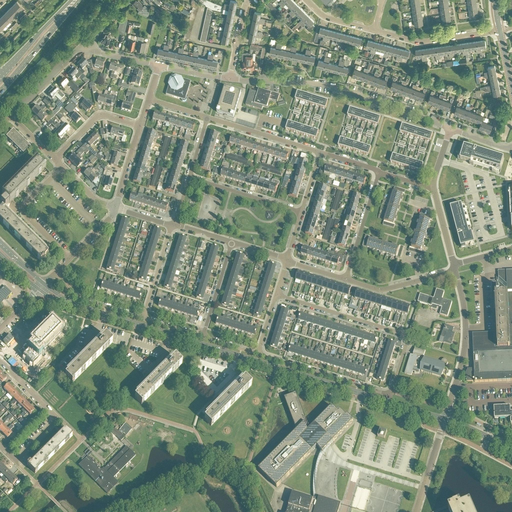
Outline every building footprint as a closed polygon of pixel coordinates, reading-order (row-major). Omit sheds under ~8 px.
[(135,0),(132,3),(139,10),(141,9),(144,12),(148,9),(144,5),(144,6),(138,0),(137,1),(135,0)] [(224,4),(224,6),(235,9),(237,1),(231,0),(230,0),(229,5),(227,5),(227,4),(224,4)] [(17,1),(12,5),(18,12),(23,7),(17,1)] [(289,13),(291,14),(299,6),(294,1),(289,6),(293,9),(291,11),(289,13)] [(468,3),(469,10),(477,9),(476,2),(468,3)] [(412,4),(413,11),(421,10),(420,3),(412,4)] [(12,5),(8,10),(14,16),(18,12),(12,5)] [(228,9),(227,14),(234,15),(235,9),(224,6),(223,9),(226,9),(228,9)] [(296,12),(299,16),(304,11),(299,6),(291,14),(291,15),(293,16),(295,14),(294,14),(296,12)] [(440,7),(441,14),(450,13),(449,6),(440,7)] [(386,7),(383,20),(389,21),(392,8),(386,7)] [(477,9),(469,10),(470,18),(479,17),(477,9)] [(8,10),(3,14),(9,21),(14,16),(8,10)] [(413,11),(414,19),(422,17),(421,10),(413,11)] [(255,11),(253,19),(265,21),(265,19),(262,18),(262,19),(260,18),(261,13),(255,11)] [(301,24),(309,16),(304,11),(299,16),(303,19),(301,21),(301,20),(299,22),(300,24),(301,24)] [(450,13),(441,14),(443,22),(451,21),(450,13)] [(3,14),(0,17),(0,20),(5,25),(9,21),(3,14)] [(221,17),(221,20),(232,22),(234,15),(227,14),(226,19),(224,18),(221,17)] [(314,21),(309,16),(301,24),(302,26),(304,24),(304,23),(306,22),(309,26),(307,28),(309,31),(315,26),(312,23),(314,21)] [(422,17),(414,19),(415,26),(423,25),(422,17)] [(125,30),(127,20),(123,19),(120,21),(118,28),(120,29),(117,32),(120,34),(119,40),(122,41),(124,33),(125,30)] [(253,19),(252,26),(258,27),(259,22),(261,23),(264,24),(265,21),(253,19)] [(225,23),(224,27),(231,29),(232,22),(221,20),(220,22),(223,23),(223,22),(225,23)] [(294,31),(300,24),(299,23),(298,22),(292,29),(294,31)] [(252,26),(250,32),(262,35),(262,32),(260,32),(257,32),(258,27),(252,26)] [(323,40),(325,41),(328,29),(321,27),(319,34),(324,35),(324,37),(323,37),(323,40)] [(328,36),(333,38),(335,31),(328,29),(325,41),(328,41),(328,39),(328,38),(328,36)] [(336,44),(338,44),(341,33),(335,31),(333,38),(338,39),(337,41),(336,44)] [(262,35),(250,32),(249,40),(255,41),(257,36),(259,36),(259,37),(261,37),(262,35)] [(100,40),(100,42),(104,43),(108,44),(110,38),(111,39),(112,36),(109,33),(107,35),(105,34),(102,37),(100,40)] [(229,35),(218,33),(217,36),(220,36),(222,36),(221,42),(228,43),(229,35)] [(342,40),(346,41),(348,35),(341,33),(338,44),(341,45),(342,42),(341,42),(342,40)] [(349,47),(352,48),(355,36),(348,35),(346,41),(351,42),(350,44),(349,47)] [(139,41),(137,50),(142,51),(142,50),(144,50),(146,42),(143,42),(144,37),(138,36),(137,41),(139,41)] [(361,41),(362,38),(355,36),(352,48),(354,48),(355,46),(354,45),(355,43),(360,45),(361,44),(361,41)] [(370,53),(373,53),(376,42),(368,40),(366,46),(372,48),(371,50),(370,53)] [(485,40),(478,41),(479,52),(482,52),(481,49),(481,47),(486,46),(485,40)] [(478,41),(471,42),(472,48),(477,48),(477,50),(476,50),(477,53),(479,52),(478,41)] [(376,49),(381,50),(382,44),(376,42),(373,53),(375,54),(376,51),(375,51),(376,49)] [(270,53),(277,55),(280,44),(277,43),(276,46),(277,46),(277,48),(271,47),(270,53)] [(464,43),(457,44),(458,50),(463,50),(463,52),(463,55),(466,54),(464,43)] [(277,55),(284,57),(286,50),(280,49),(281,47),(282,44),(280,44),(277,55)] [(383,56),(386,57),(389,45),(382,44),(381,50),(385,51),(385,53),(384,53),(383,56)] [(156,55),(164,57),(166,45),(164,45),(163,47),(164,47),(163,50),(158,48),(156,55)] [(164,57),(171,58),(173,52),(167,50),(168,48),(169,46),(166,45),(164,57)] [(394,54),(395,47),(389,45),(386,57),(388,57),(389,55),(389,54),(389,52),(394,54)] [(450,45),(444,46),(445,52),(449,52),(450,54),(449,54),(450,57),(452,56),(450,45)] [(284,57),(292,58),(294,47),(292,46),(291,49),(292,49),(291,51),(286,50),(284,57)] [(292,58),(299,60),(301,53),(295,52),(296,50),(297,47),(294,47),(292,58)] [(402,49),(395,47),(394,54),(398,55),(398,57),(397,57),(397,60),(399,60),(402,49)] [(437,47),(430,48),(431,54),(436,54),(436,56),(436,59),(438,58),(439,58),(437,47)] [(171,58),(179,60),(181,48),(179,48),(178,50),(179,51),(178,53),(173,52),(171,58)] [(179,60),(186,61),(187,55),(182,54),(183,51),(183,52),(184,49),(181,48),(179,60)] [(299,60),(307,61),(309,50),(306,49),(306,52),(306,54),(301,53),(299,60)] [(410,51),(402,49),(399,60),(402,61),(402,58),(402,56),(408,57),(410,51)] [(423,49),(416,50),(417,57),(422,56),(423,58),(422,58),(422,61),(425,60),(423,49)] [(309,50),(307,61),(314,63),(316,57),(310,55),(310,53),(311,53),(311,50),(309,50)] [(186,61),(193,63),(196,51),(195,51),(193,51),(193,54),(193,56),(187,55),(186,61)] [(193,63),(201,64),(202,58),(197,57),(197,55),(198,55),(198,52),(196,51),(193,63)] [(250,55),(250,53),(248,53),(248,52),(246,52),(246,53),(243,53),(242,57),(242,61),(244,61),(244,66),(242,66),(242,68),(244,70),(246,70),(246,69),(249,69),(249,55),(250,55)] [(201,64),(208,66),(211,55),(208,54),(207,57),(208,57),(208,59),(202,58),(201,64)] [(211,55),(208,66),(216,68),(217,61),(211,60),(212,58),(213,55),(211,55)] [(317,66),(325,68),(328,57),(325,56),(324,59),(325,59),(324,61),(319,60),(317,66)] [(325,68),(332,70),(334,64),(328,62),(329,60),(330,58),(328,57),(325,68)] [(92,67),(90,62),(88,62),(88,63),(87,64),(83,60),(80,64),(79,63),(77,65),(78,66),(77,66),(82,71),(86,67),(88,68),(88,69),(89,69),(90,73),(93,72),(92,68),(92,67)] [(332,70),(339,72),(342,61),(340,60),(339,63),(339,65),(334,64),(332,70)] [(93,61),(90,62),(92,67),(95,67),(94,68),(99,70),(99,68),(103,69),(104,63),(97,61),(96,62),(93,61)] [(342,61),(339,72),(347,74),(348,68),(343,66),(343,64),(344,64),(345,62),(342,61)] [(352,76),(357,78),(360,71),(356,69),(357,68),(358,68),(359,65),(356,64),(352,76)] [(484,73),(485,75),(496,73),(495,65),(488,66),(489,72),(488,72),(484,73)] [(357,78),(363,80),(367,69),(364,68),(364,70),(364,71),(364,72),(360,71),(357,78)] [(363,80),(368,82),(371,74),(367,73),(368,72),(369,69),(367,69),(363,80)] [(368,82),(374,84),(378,72),(377,72),(379,69),(377,69),(374,74),(375,75),(375,76),(371,74),(368,82)] [(72,80),(75,77),(78,80),(79,78),(82,81),(85,78),(82,76),(83,75),(78,71),(76,73),(74,70),(68,76),(72,80)] [(134,75),(133,79),(141,81),(143,74),(133,71),(132,74),(134,75)] [(374,84),(379,86),(382,79),(378,77),(378,76),(379,76),(380,73),(378,72),(374,84)] [(490,76),(491,81),(498,79),(496,73),(485,75),(485,78),(489,77),(489,76),(490,76)] [(186,98),(191,82),(172,76),(166,95),(181,100),(181,101),(182,101),(182,102),(183,102),(184,102),(185,102),(186,102),(186,101),(186,100),(187,100),(187,99),(186,99),(186,98)] [(382,79),(379,86),(384,88),(389,76),(386,76),(385,78),(386,78),(385,80),(382,79)] [(390,89),(396,91),(398,83),(395,82),(395,80),(396,80),(397,78),(394,77),(390,89)] [(141,81),(133,79),(132,82),(130,81),(129,84),(139,88),(141,81)] [(490,85),(487,86),(488,89),(499,86),(498,79),(491,81),(492,86),(491,86),(490,85)] [(58,85),(63,90),(67,86),(76,94),(80,91),(75,86),(74,87),(70,83),(68,84),(64,80),(58,85)] [(396,91),(401,93),(405,81),(403,80),(402,83),(403,83),(402,85),(398,83),(396,91)] [(401,93),(406,95),(409,87),(405,86),(406,84),(407,84),(408,82),(405,81),(401,93)] [(406,95),(412,97),(416,85),(414,84),(413,87),(413,88),(409,87),(406,95)] [(412,97),(417,99),(420,91),(416,90),(417,88),(418,86),(416,85),(412,97)] [(499,86),(488,89),(488,91),(492,90),(491,90),(493,89),(494,95),(501,94),(499,86)] [(241,93),(225,88),(217,113),(234,118),(241,93)] [(420,91),(417,99),(423,101),(427,89),(424,88),(423,91),(424,91),(423,92),(420,91)] [(48,95),(52,99),(57,95),(62,99),(64,97),(59,92),(58,93),(54,89),(48,95)] [(280,96),(275,94),(275,95),(259,90),(258,93),(250,91),(246,106),(262,111),(263,107),(267,108),(270,100),(278,102),(280,96)] [(428,103),(433,105),(436,97),(432,96),(433,94),(434,94),(435,92),(432,91),(428,103)] [(97,103),(104,105),(108,92),(105,92),(103,98),(99,96),(97,103)] [(108,92),(104,105),(111,107),(111,104),(114,105),(117,97),(113,96),(112,97),(109,97),(110,93),(108,92)] [(129,98),(127,104),(123,103),(121,110),(131,113),(133,106),(132,106),(136,95),(127,92),(126,97),(129,98)] [(433,105),(439,107),(443,95),(440,94),(439,97),(440,97),(440,98),(436,97),(433,105)] [(439,107),(444,109),(447,101),(443,100),(444,98),(445,96),(443,95),(439,107)] [(447,101),(444,109),(450,110),(454,99),(451,98),(450,100),(451,101),(451,102),(447,101)] [(454,114),(460,116),(462,108),(459,107),(459,105),(460,106),(461,103),(456,101),(453,111),(455,112),(454,114)] [(80,106),(86,112),(89,110),(89,111),(93,107),(88,102),(86,103),(84,102),(80,106)] [(460,116),(465,118),(469,106),(467,105),(466,108),(467,108),(466,109),(462,108),(460,116)] [(32,112),(37,117),(42,112),(46,109),(43,106),(40,110),(37,107),(32,112)] [(465,118),(470,120),(473,112),(470,111),(470,109),(471,110),(472,107),(469,106),(465,118)] [(60,110),(58,109),(52,115),(54,117),(59,112),(60,111),(60,110)] [(470,120),(476,122),(480,110),(478,109),(477,112),(477,113),(473,112),(470,120)] [(476,122),(481,123),(481,124),(483,117),(484,117),(484,116),(480,115),(480,113),(481,114),(482,111),(480,110),(476,122)] [(42,112),(37,117),(42,123),(47,117),(42,112)] [(75,115),(73,112),(68,117),(70,120),(71,119),(76,124),(81,120),(75,115)] [(479,128),(485,130),(487,123),(483,121),(484,120),(485,120),(486,118),(484,117),(483,117),(481,124),(481,123),(479,128)] [(487,123),(485,130),(490,132),(494,121),(492,120),(491,122),(491,123),(491,124),(487,123)] [(58,124),(56,126),(65,135),(70,130),(65,125),(62,128),(58,124)] [(65,135),(56,126),(54,128),(58,132),(56,135),(60,140),(65,135)] [(110,135),(117,137),(119,131),(112,129),(111,132),(106,131),(106,134),(110,135)] [(10,134),(6,138),(23,155),(30,148),(13,131),(11,133),(10,133),(10,134)] [(119,131),(117,137),(122,139),(121,142),(125,143),(126,138),(124,137),(125,133),(119,131)] [(212,133),(210,139),(217,141),(219,135),(212,133)] [(94,134),(90,139),(97,145),(99,143),(97,141),(99,139),(94,134)] [(97,145),(90,139),(86,143),(90,148),(93,145),(95,147),(97,145)] [(210,139),(208,145),(215,147),(217,141),(210,139)] [(177,148),(179,149),(187,151),(189,145),(181,143),(180,146),(179,145),(178,146),(177,148)] [(208,145),(206,151),(213,153),(215,147),(208,145)] [(69,160),(73,164),(80,157),(84,153),(87,150),(83,146),(80,149),(82,151),(78,155),(76,158),(73,155),(69,160)] [(504,159),(462,146),(458,160),(470,164),(469,165),(473,166),(474,162),(500,170),(504,159)] [(179,149),(177,155),(185,157),(187,151),(179,149)] [(206,151),(204,157),(211,159),(213,153),(206,151)] [(301,160),(308,162),(309,157),(302,154),(300,160),(301,160)] [(177,155),(176,161),(183,163),(185,157),(177,155)] [(80,157),(73,164),(77,169),(82,164),(80,161),(82,159),(80,157)] [(204,157),(202,163),(210,165),(211,159),(204,157)] [(109,159),(106,158),(105,161),(112,163),(111,166),(117,168),(119,162),(112,160),(109,159)] [(301,160),(292,158),(290,164),(299,167),(301,160)] [(0,197),(0,204),(3,207),(0,210),(0,221),(41,262),(48,254),(4,211),(5,209),(8,210),(9,205),(10,205),(9,204),(44,168),(37,160),(2,195),(0,197)] [(301,160),(299,167),(306,169),(308,162),(301,160)] [(176,161),(174,167),(181,169),(183,163),(176,161)] [(210,165),(202,163),(200,169),(208,171),(210,165)] [(88,179),(98,169),(100,168),(98,166),(94,170),(92,168),(90,168),(84,175),(88,179)] [(174,167),(172,173),(179,176),(181,169),(174,167)] [(236,174),(233,181),(239,183),(242,175),(239,175),(241,168),(238,167),(236,174)] [(299,167),(297,173),(304,175),(306,169),(299,167)] [(97,179),(100,176),(98,174),(100,171),(98,169),(88,179),(92,184),(97,179)] [(221,177),(227,179),(230,172),(223,170),(221,177)] [(227,179),(233,181),(236,174),(230,172),(227,179)] [(172,173),(170,179),(177,182),(179,176),(172,173)] [(297,173),(295,179),(302,181),(304,175),(297,173)] [(239,183),(245,185),(248,177),(242,175),(239,183)] [(248,177),(245,185),(251,186),(254,179),(254,177),(248,175),(248,177)] [(104,188),(110,189),(113,181),(104,178),(104,181),(102,184),(105,185),(104,188)] [(170,179),(168,185),(175,188),(177,182),(170,179)] [(251,186),(257,188),(260,181),(254,179),(251,186)] [(295,179),(293,185),(301,187),(302,181),(295,179)] [(257,188),(263,190),(266,183),(260,181),(257,188)] [(272,185),(269,192),(276,194),(278,186),(279,186),(280,183),(273,181),(272,185)] [(263,190),(269,192),(272,185),(266,183),(263,190)] [(175,188),(168,185),(166,192),(173,194),(175,188)] [(293,185),(292,191),(299,193),(301,187),(293,185)] [(321,186),(319,192),(326,194),(328,188),(321,186)] [(299,193),(292,191),(290,197),(297,199),(299,193)] [(319,192),(317,198),(324,200),(326,194),(319,192)] [(390,201),(400,204),(401,201),(402,201),(403,198),(402,198),(403,195),(402,195),(401,194),(399,194),(397,193),(395,193),(393,192),(390,201)] [(486,203),(492,201),(490,193),(484,194),(486,203)] [(129,202),(135,204),(137,196),(131,195),(129,202)] [(135,204),(141,205),(143,198),(137,196),(135,204)] [(141,205),(147,207),(150,200),(143,198),(141,205)] [(317,198),(315,204),(322,206),(324,200),(317,198)] [(147,207),(153,209),(156,202),(150,200),(147,207)] [(387,211),(397,214),(398,210),(399,211),(400,208),(399,208),(400,204),(390,201),(387,211)] [(153,209),(159,211),(162,204),(156,202),(153,209)] [(162,204),(159,211),(166,213),(168,206),(162,204)] [(315,204),(313,210),(320,212),(322,206),(315,204)] [(474,244),(472,234),(473,234),(472,230),(468,231),(461,204),(450,207),(461,248),(474,244)] [(313,210),(311,216),(318,219),(320,212),(313,210)] [(392,224),(393,224),(394,224),(395,220),(396,221),(397,218),(396,217),(397,214),(387,211),(384,221),(386,222),(388,223),(390,223),(392,224)] [(419,218),(421,219),(426,220),(430,222),(432,222),(433,218),(430,218),(420,214),(419,217),(419,218)] [(311,216),(309,222),(316,225),(318,219),(311,216)] [(120,226),(127,228),(130,230),(131,227),(127,226),(129,221),(122,219),(120,226)] [(417,229),(427,232),(430,222),(426,220),(421,219),(419,223),(418,223),(417,225),(418,226),(417,229)] [(309,222),(307,228),(314,231),(316,225),(309,222)] [(118,233),(125,235),(128,236),(129,234),(125,232),(127,228),(120,226),(118,233)] [(154,231),(153,235),(159,237),(161,231),(155,229),(151,228),(150,230),(154,231)] [(314,231),(307,228),(305,235),(312,237),(314,231)] [(414,239),(424,242),(427,232),(417,229),(416,233),(415,232),(414,235),(415,236),(414,239)] [(116,239),(123,241),(127,242),(127,240),(123,239),(125,235),(118,233),(116,239)] [(152,238),(151,242),(157,244),(159,237),(153,235),(149,234),(148,236),(152,238)] [(178,244),(184,246),(188,247),(189,245),(185,244),(186,239),(180,237),(178,244)] [(367,248),(376,251),(379,242),(375,241),(376,239),(373,238),(373,240),(370,239),(369,241),(368,243),(368,245),(367,246),(367,248)] [(116,239),(114,246),(121,248),(125,249),(125,246),(121,245),(123,241),(116,239)] [(419,250),(421,251),(424,242),(414,239),(413,242),(412,242),(411,245),(412,245),(412,248),(414,249),(415,249),(417,250),(419,250)] [(150,244),(149,248),(155,250),(157,244),(151,242),(147,240),(146,243),(150,244)] [(376,251),(386,254),(389,245),(385,244),(386,242),(383,241),(382,243),(379,242),(376,251)] [(178,244),(176,251),(182,253),(186,254),(187,251),(183,250),(184,246),(178,244)] [(398,250),(399,248),(395,247),(395,245),(392,244),(392,246),(389,245),(386,254),(396,257),(397,256),(397,254),(398,252),(398,250)] [(211,249),(210,253),(216,255),(218,249),(212,247),(208,245),(207,248),(211,249)] [(114,246),(112,252),(119,254),(123,255),(123,253),(119,252),(121,248),(114,246)] [(148,250),(147,254),(153,256),(155,250),(149,248),(145,247),(144,249),(148,250)] [(301,255),(307,257),(309,249),(303,248),(302,252),(301,255)] [(307,257),(313,259),(316,251),(309,249),(307,257)] [(176,251),(174,257),(180,259),(184,260),(185,258),(181,257),(182,253),(176,251)] [(313,259),(319,260),(322,253),(316,251),(313,259)] [(112,252),(110,258),(117,260),(121,262),(121,259),(117,258),(119,254),(112,252)] [(209,255),(208,259),(215,261),(216,255),(210,253),(206,252),(205,254),(209,255)] [(146,257),(145,261),(151,263),(153,256),(147,254),(143,253),(142,256),(146,257)] [(319,260),(325,262),(328,255),(322,253),(319,260)] [(235,262),(241,264),(245,265),(246,263),(242,262),(243,257),(237,255),(235,262)] [(325,262),(331,264),(334,257),(328,255),(325,262)] [(334,257),(331,264),(338,266),(339,263),(342,264),(344,258),(334,255),(334,257)] [(172,263),(178,265),(182,267),(183,264),(179,263),(180,259),(174,257),(172,263)] [(108,265),(115,267),(119,268),(119,266),(115,264),(117,260),(110,258),(108,265)] [(207,262),(206,266),(213,268),(215,261),(208,259),(204,258),(203,261),(207,262)] [(144,263),(143,267),(149,269),(151,263),(145,261),(141,260),(140,262),(144,263)] [(233,268),(239,270),(243,272),(244,269),(240,268),(241,264),(235,262),(233,268)] [(172,263),(170,270),(176,272),(180,273),(181,271),(177,269),(178,265),(172,263)] [(269,267),(267,271),(274,273),(276,267),(270,265),(270,264),(266,263),(265,265),(269,267)] [(115,267),(108,265),(107,271),(113,273),(112,273),(117,274),(117,272),(113,271),(115,267)] [(205,268),(204,272),(211,274),(213,268),(206,266),(202,265),(202,267),(205,268)] [(142,270),(141,274),(147,276),(149,269),(143,267),(139,266),(138,268),(142,270)] [(233,268),(231,275),(237,277),(241,278),(242,275),(238,274),(239,270),(233,268)] [(267,273),(265,277),(272,279),(274,273),(267,271),(264,269),(263,272),(267,273)] [(168,276),(174,278),(178,279),(179,277),(175,276),(176,272),(170,270),(168,276)] [(203,275),(202,278),(209,280),(211,274),(204,272),(200,271),(200,273),(203,275)] [(511,296),(511,293),(511,289),(507,286),(506,271),(497,272),(497,280),(497,283),(491,283),(492,294),(493,294),(493,287),(496,287),(496,286),(499,286),(499,283),(507,291),(507,293),(509,319),(510,348),(511,347),(511,296)] [(147,276),(141,274),(137,272),(136,275),(140,276),(139,281),(145,283),(147,276)] [(231,275),(229,281),(235,283),(239,284),(240,282),(236,281),(237,277),(231,275)] [(166,283),(172,284),(176,286),(177,283),(173,282),(174,278),(168,276),(166,283)] [(265,279),(264,283),(270,285),(272,279),(265,277),(262,276),(261,278),(265,279)] [(202,281),(200,285),(207,287),(209,280),(202,278),(198,277),(198,280),(202,281)] [(108,291),(110,285),(111,281),(109,280),(108,284),(103,283),(101,289),(108,291)] [(227,288),(233,289),(237,291),(238,288),(234,287),(235,283),(229,281),(227,288)] [(108,291),(114,293),(116,287),(118,283),(117,283),(115,282),(114,286),(110,285),(108,291)] [(263,286),(262,290),(268,292),(270,285),(264,283),(260,282),(259,285),(263,286)] [(172,284),(166,283),(164,288),(170,290),(170,291),(174,292),(175,290),(171,288),(172,284)] [(493,294),(492,294),(493,320),(493,333),(494,349),(510,348),(509,319),(507,293),(507,291),(499,283),(499,286),(496,286),(496,287),(493,287),(493,294)] [(121,295),(123,289),(124,285),(121,284),(120,288),(116,287),(114,293),(121,295)] [(200,287),(198,291),(205,293),(207,287),(200,285),(196,284),(196,286),(200,287)] [(127,297),(129,291),(130,287),(128,286),(127,290),(123,289),(121,295),(127,297)] [(0,291),(0,305),(5,301),(5,302),(7,300),(6,300),(12,294),(5,287),(0,291)] [(133,299),(135,293),(137,289),(134,288),(133,292),(129,291),(127,297),(133,299)] [(225,294),(231,296),(235,297),(236,295),(232,293),(233,289),(227,288),(225,294)] [(261,292),(260,296),(266,298),(268,292),(262,290),(258,289),(257,291),(261,292)] [(135,293),(133,299),(139,301),(141,295),(142,295),(143,291),(141,290),(139,294),(135,293)] [(205,293),(198,291),(194,290),(194,292),(198,294),(196,298),(202,300),(205,293)] [(420,295),(418,302),(429,306),(432,307),(431,308),(436,310),(437,308),(437,307),(442,308),(440,315),(448,317),(452,303),(442,299),(444,292),(437,290),(434,299),(420,295)] [(223,300),(229,302),(233,303),(234,301),(230,300),(231,296),(225,294),(223,300)] [(259,299),(258,303),(264,305),(266,298),(260,296),(256,295),(255,297),(259,299)] [(165,309),(167,303),(169,299),(166,298),(165,302),(160,300),(158,307),(165,309)] [(172,311),(174,305),(175,301),(172,300),(171,304),(167,303),(165,309),(172,311)] [(229,302),(223,300),(221,306),(227,308),(227,309),(231,310),(232,307),(228,306),(229,302)] [(257,305),(256,309),(262,311),(264,305),(258,303),(254,301),(253,304),(257,305)] [(178,313),(180,307),(181,303),(179,302),(178,306),(174,305),(172,311),(178,313)] [(184,315),(186,309),(188,305),(185,304),(184,308),(180,307),(178,313),(184,315)] [(191,317),(193,311),(194,307),(192,306),(190,310),(186,309),(184,315),(191,317)] [(193,311),(191,317),(197,319),(199,313),(200,309),(198,308),(197,312),(193,311)] [(262,311),(256,309),(252,308),(251,310),(255,311),(253,316),(260,318),(262,311)] [(283,309),(281,316),(287,318),(291,319),(292,317),(288,316),(289,311),(283,309)] [(301,322),(305,323),(307,316),(301,315),(299,321),(298,321),(297,325),(300,326),(301,322)] [(223,327),(225,320),(226,316),(223,316),(222,320),(218,318),(216,325),(223,327)] [(288,323),(286,322),(287,318),(281,316),(279,323),(285,325),(289,326),(290,323),(288,323)] [(307,324),(311,325),(313,318),(307,316),(305,323),(304,327),(306,327),(307,324)] [(223,327),(229,329),(231,322),(232,318),(230,318),(229,322),(225,320),(223,327)] [(314,326),(318,327),(319,320),(313,318),(311,325),(310,329),(312,329),(314,326)] [(53,320),(30,343),(31,345),(38,352),(60,329),(61,328),(60,327),(53,320)] [(235,331),(237,324),(239,320),(236,320),(235,324),(231,322),(229,329),(235,331)] [(320,328),(324,329),(326,322),(319,320),(318,327),(316,331),(319,331),(320,328)] [(235,331),(242,333),(244,326),(245,322),(243,322),(241,326),(237,324),(235,331)] [(326,329),(330,331),(332,324),(326,322),(324,329),(323,333),(325,333),(326,329)] [(279,323),(277,329),(283,331),(287,332),(288,330),(284,329),(285,325),(279,323)] [(248,335),(250,328),(251,324),(249,324),(248,328),(244,326),(242,333),(248,335)] [(333,331),(337,333),(339,326),(332,324),(330,331),(329,335),(331,335),(333,331)] [(250,328),(248,335),(254,336),(256,330),(256,331),(258,326),(255,326),(254,329),(250,328)] [(339,333),(343,335),(345,328),(339,326),(337,333),(335,337),(338,337),(339,333)] [(452,333),(453,328),(445,326),(442,338),(441,338),(440,342),(444,344),(444,343),(451,345),(454,334),(452,333)] [(345,335),(349,337),(351,330),(345,328),(343,335),(342,339),(344,339),(345,335)] [(275,335),(281,337),(285,339),(286,336),(282,335),(283,331),(277,329),(275,335)] [(352,337),(356,339),(358,332),(351,330),(349,337),(348,341),(351,341),(352,337)] [(357,343),(358,339),(362,341),(364,334),(358,332),(356,339),(355,343),(357,343)] [(472,334),(474,372),(466,372),(466,382),(474,382),(475,383),(511,381),(511,347),(510,348),(494,349),(493,333),(472,334)] [(362,341),(361,345),(360,347),(361,347),(363,348),(365,346),(367,346),(371,336),(364,334),(362,341)] [(273,342),(279,344),(283,345),(284,343),(280,341),(281,337),(275,335),(273,342)] [(84,358),(65,377),(72,384),(113,343),(106,336),(103,339),(102,338),(100,341),(98,339),(95,343),(96,344),(83,357),(84,358)] [(378,338),(371,336),(367,346),(370,347),(371,343),(376,345),(378,338)] [(389,344),(387,348),(394,350),(396,344),(389,342),(390,342),(385,340),(385,343),(389,344)] [(279,344),(273,342),(271,348),(277,350),(281,351),(282,349),(278,348),(279,344)] [(296,355),(298,349),(299,345),(297,344),(296,348),(291,347),(289,353),(296,355)] [(31,345),(23,353),(34,364),(42,355),(38,352),(31,345)] [(302,357),(304,351),(306,347),(303,346),(302,350),(298,349),(296,355),(302,357)] [(387,350),(385,354),(392,356),(394,350),(387,348),(383,347),(383,349),(387,350)] [(415,372),(415,374),(419,374),(419,371),(421,371),(421,372),(441,378),(443,374),(446,375),(446,376),(447,376),(447,375),(447,374),(447,372),(448,371),(447,371),(444,370),(445,366),(446,366),(447,366),(447,365),(448,365),(448,364),(448,363),(448,362),(447,361),(446,360),(444,360),(443,360),(442,361),(442,362),(441,363),(424,357),(426,351),(415,347),(407,375),(411,376),(413,372),(415,372)] [(302,357),(309,359),(311,353),(312,349),(310,348),(308,352),(304,351),(302,357)] [(315,361),(317,355),(318,351),(316,350),(315,354),(311,353),(309,359),(315,361)] [(322,363),(323,357),(325,353),(322,352),(321,356),(317,355),(315,361),(322,363)] [(381,353),(381,355),(385,357),(383,361),(390,363),(392,356),(385,354),(381,353)] [(328,365),(330,359),(331,355),(329,354),(327,358),(323,357),(322,363),(328,365)] [(328,365),(334,367),(336,361),(337,357),(335,356),(334,360),(330,359),(328,365)] [(164,364),(166,365),(153,378),(153,379),(135,398),(142,405),(182,364),(175,357),(172,360),(171,360),(169,362),(168,361),(164,364)] [(341,369),(343,363),(344,359),(341,358),(340,362),(336,361),(334,367),(341,369)] [(383,363),(381,367),(388,369),(390,363),(383,361),(380,359),(379,362),(383,363)] [(341,369),(347,371),(349,365),(350,361),(348,360),(347,364),(343,363),(341,369)] [(347,371),(353,373),(355,367),(357,363),(354,362),(353,366),(349,365),(347,371)] [(360,375),(362,369),(363,365),(361,364),(359,368),(355,367),(353,373),(360,375)] [(362,369),(360,375),(366,377),(368,371),(369,367),(367,366),(366,370),(362,369)] [(381,369),(379,373),(386,375),(388,369),(381,367),(378,366),(377,368),(381,369)] [(386,375),(379,373),(376,372),(375,375),(379,376),(377,380),(384,382),(386,375)] [(235,387),(222,400),(223,401),(204,420),(211,427),(252,386),(245,379),(241,382),(241,381),(238,383),(237,382),(234,386),(235,387)] [(4,389),(8,394),(13,389),(8,385),(4,389)] [(8,394),(12,398),(17,394),(13,389),(8,394)] [(17,402),(17,403),(22,398),(17,394),(12,398),(15,400),(11,404),(13,406),(17,402)] [(296,394),(284,399),(295,426),(295,427),(295,428),(295,429),(295,431),(295,432),(294,434),(293,435),(292,436),(259,470),(277,488),(317,447),(321,452),(323,454),(326,451),(327,450),(329,447),(329,446),(354,422),(347,416),(346,417),(339,411),(337,413),(332,407),(310,430),(308,425),(306,422),(296,394)] [(17,403),(21,407),(26,402),(22,398),(17,403)] [(25,411),(26,411),(30,407),(26,402),(21,407),(23,409),(21,411),(23,413),(25,411)] [(26,411),(21,416),(23,418),(28,414),(32,418),(35,416),(32,414),(35,411),(30,407),(26,411)] [(126,424),(120,430),(126,436),(132,430),(126,424)] [(7,430),(3,434),(7,439),(12,434),(10,432),(14,428),(12,426),(7,430)] [(27,466),(35,474),(73,436),(66,429),(31,464),(30,463),(27,466)] [(115,429),(111,433),(121,442),(124,438),(115,429)] [(387,432),(380,430),(378,437),(385,440),(387,432)] [(90,459),(88,457),(78,466),(107,495),(119,483),(114,479),(136,456),(126,447),(102,471),(95,464),(95,462),(93,462),(92,461),(92,459),(90,459)] [(0,475),(2,474),(4,477),(9,472),(4,467),(0,471),(0,475)] [(8,481),(13,476),(9,472),(4,477),(1,479),(6,483),(8,481)] [(13,476),(8,481),(13,485),(17,481),(13,476)] [(313,500),(293,494),(286,511),(338,511),(341,505),(319,498),(318,501),(313,499),(313,500)]
